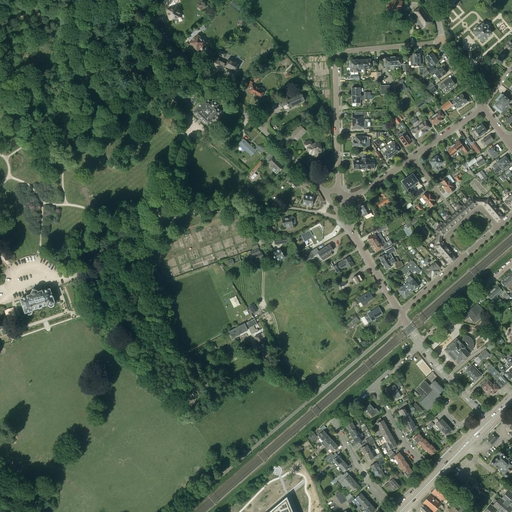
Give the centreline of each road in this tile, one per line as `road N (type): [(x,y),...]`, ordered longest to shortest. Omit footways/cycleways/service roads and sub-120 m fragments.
road 1 (residential): [(324,193),(171,48),(139,0)]
road 2 (unclassified): [(179,511),(321,390)]
road 3 (track): [(195,126),(155,79),(89,29)]
road 4 (residential): [(383,503),(336,420),(372,387)]
road 5 (residential): [(339,188),(335,52)]
road 6 (residential): [(511,262),(419,343)]
road 7 (secondary): [(404,507),(489,421)]
